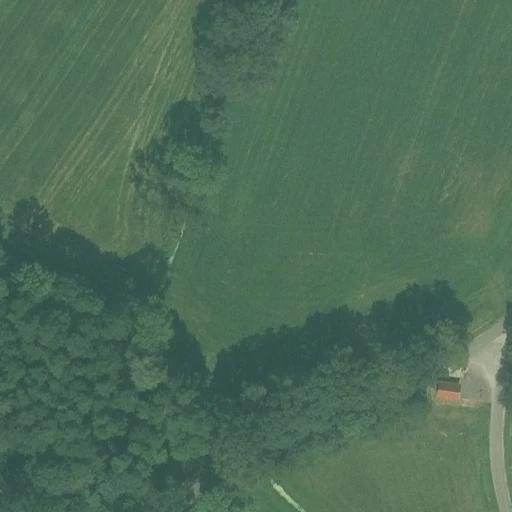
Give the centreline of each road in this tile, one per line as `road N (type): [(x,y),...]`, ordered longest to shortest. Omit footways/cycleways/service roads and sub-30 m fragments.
road 1 (residential): [(114,511),(314,398),(464,353)]
road 2 (residential): [(504,511),(494,443),(499,379)]
